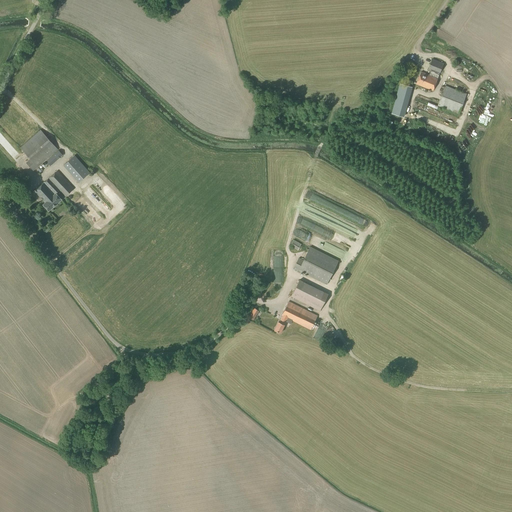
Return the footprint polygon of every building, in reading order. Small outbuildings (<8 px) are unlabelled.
[(433,91),(444,64),(432,59),(428,70),(431,71),(429,75),(421,72),(416,84),(433,91)] [(403,117),(411,87),(400,84),(392,113),(403,117)] [(458,114),(466,94),(445,86),(438,106),(458,114)] [(508,109),(509,106),(507,104),(504,103),(505,102),(498,93),(497,98),(493,97),(488,109),(487,109),(486,113),(484,114),(486,116),(485,118),(489,120),(492,118),(494,113),(499,115),(501,113),(500,115),(503,120),(507,117),(509,112),(505,111),(508,109)] [(480,100),(482,97),(479,95),(477,98),(480,99),(479,103),(487,107),(488,105),(480,100)] [(493,120),(502,124),(504,120),(495,116),(493,120)] [(33,171),(58,149),(41,130),(20,148),(30,159),(26,163),(33,171)] [(51,166),(63,155),(58,150),(46,161),(51,166)] [(79,182),(89,173),(74,156),(64,165),(79,182)] [(65,179),(57,171),(45,181),(34,191),(45,203),(43,205),(49,211),(61,200),(55,193),(59,190),(65,196),(74,189),(66,181),(66,180),(65,179)] [(96,206),(104,201),(97,190),(90,195),(96,206)] [(298,250),(301,245),(293,240),(290,245),(298,250)] [(310,247),(303,260),(299,258),(294,268),(327,284),(338,261),(310,247)] [(320,311),(328,294),(299,280),(291,297),(320,311)] [(241,308),(246,302),(240,297),(235,304),(241,308)] [(310,330),(317,316),(289,301),(282,315),(283,316),(279,322),(278,322),(274,330),(280,333),(284,325),(286,322),(291,324),(292,321),(310,330)] [(254,308),(248,318),(253,320),(259,311),(254,308)]
